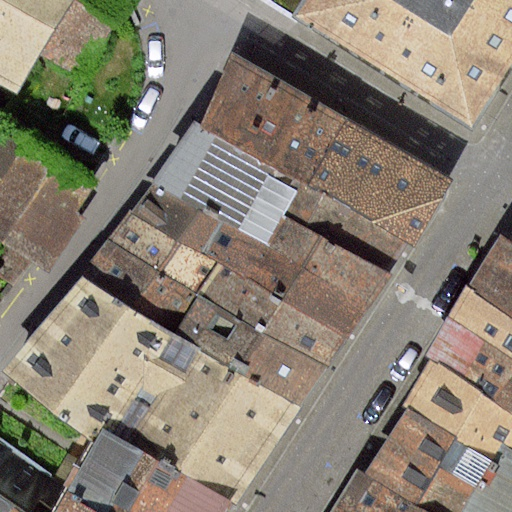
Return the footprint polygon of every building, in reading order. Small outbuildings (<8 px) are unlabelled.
[(0,0),(0,75),(24,88),(50,54),(89,77),(123,16),(102,4),(104,0),(0,0)] [(280,0),(295,10),(301,0),(280,0)] [(511,0),(301,0),(295,10),(471,122),(511,56),(511,0)] [(205,123),(304,184),(403,244),(409,248),(429,215),(447,186),(243,61),(221,96),(205,123)] [(285,215),(304,184),(205,123),(199,119),(176,155),(160,181),(224,221),(266,246),(285,215)] [(92,174),(2,127),(0,130),(0,270),(20,282),(27,254),(43,264),(100,179),(92,174)] [(203,254),(224,221),(160,181),(148,201),(139,215),(203,254)] [(403,244),(304,184),(285,215),(383,275),(389,266),(403,244)] [(217,262),(203,254),(139,215),(131,210),(121,227),(113,239),(199,292),(217,262)] [(364,306),(383,275),(285,215),(266,246),(364,306)] [(356,319),(364,306),(266,246),(224,221),(203,254),(217,262),(343,340),(356,319)] [(173,333),(199,292),(113,239),(88,281),(173,333)] [(511,245),(504,241),(486,269),(470,294),(511,319),(511,245)] [(343,340),(217,262),(199,292),(325,369),(336,352),(343,340)] [(114,429),(173,333),(88,281),(81,277),(41,342),(14,385),(98,437),(106,425),(114,429)] [(173,333),(197,348),(294,407),(300,411),(313,389),(325,369),(199,292),(173,333)] [(450,321),(511,360),(511,319),(470,294),(468,292),(458,308),(450,321)] [(498,403),(511,381),(511,360),(450,321),(435,344),(426,358),(433,362),(498,403)] [(262,459),(294,407),(197,348),(138,444),(147,450),(190,476),(230,501),(234,503),(262,459)] [(405,406),(411,410),(496,463),(507,447),(511,450),(511,411),(498,403),(433,362),(405,406)] [(511,381),(498,403),(511,411),(511,381)] [(371,474),(430,511),(465,511),(496,463),(411,410),(404,422),(371,474)] [(223,511),(227,506),(230,501),(190,476),(147,450),(138,444),(114,429),(106,425),(98,437),(94,443),(67,487),(0,446),(0,496),(11,503),(25,511),(223,511)] [(511,511),(511,450),(507,447),(496,463),(465,511),(511,511)] [(430,511),(371,474),(361,469),(334,511),(430,511)] [(25,511),(11,503),(0,496),(0,511),(25,511)]
